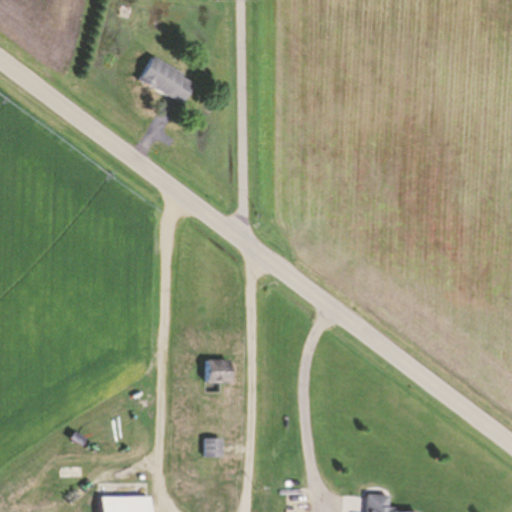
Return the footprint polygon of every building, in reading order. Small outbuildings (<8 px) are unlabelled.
[(181,76),(180,78),(192,86),(180,106),(155,91),(154,92),(136,82),(138,79),(139,80),(152,59),(181,76)] [(227,385),(204,385),(204,362),(227,362),(227,385)] [(221,459),(204,459),(203,440),(221,440),(221,459)] [(388,498),(388,509),(393,509),(393,511),(365,511),(366,496),(388,498)] [(148,511),(100,511),(100,499),(148,499),(148,511)]
